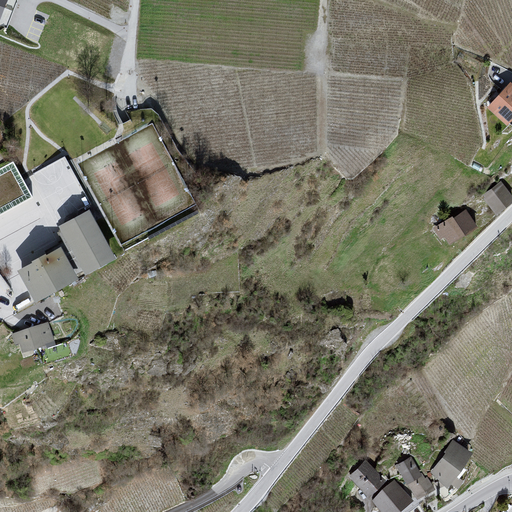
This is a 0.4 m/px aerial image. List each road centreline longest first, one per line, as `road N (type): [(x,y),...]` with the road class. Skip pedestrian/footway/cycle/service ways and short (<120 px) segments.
road 1 (tertiary): [(511,213),(365,357),(278,468)]
road 2 (track): [(325,0),(322,148)]
road 3 (residential): [(278,468),(244,463),(222,488),(177,511)]
